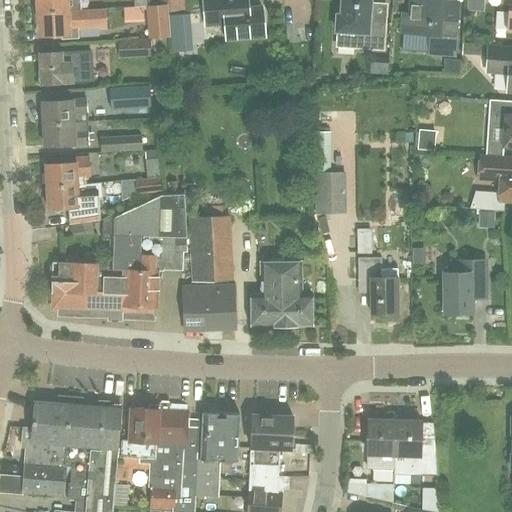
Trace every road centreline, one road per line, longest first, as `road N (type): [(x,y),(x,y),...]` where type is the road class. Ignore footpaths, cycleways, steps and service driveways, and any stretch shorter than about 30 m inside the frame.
road 1 (tertiary): [(330,366),(5,346)]
road 2 (residential): [(0,31),(11,220),(5,346)]
road 3 (tertiary): [(511,368),(330,366)]
road 4 (residential): [(318,511),(331,459),(330,366)]
